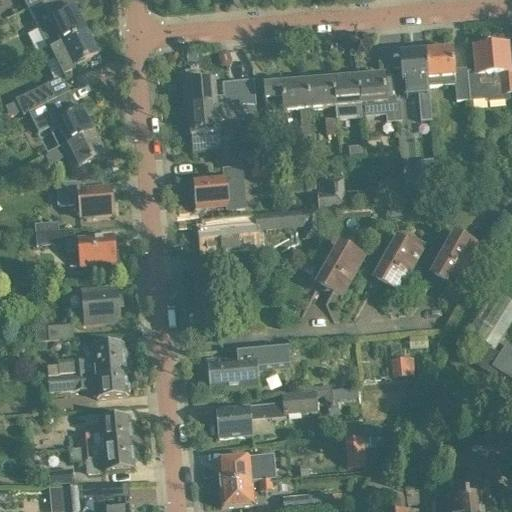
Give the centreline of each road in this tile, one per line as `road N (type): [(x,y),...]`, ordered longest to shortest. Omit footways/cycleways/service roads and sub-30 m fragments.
road 1 (residential): [(136,36),(511,5)]
road 2 (residential): [(162,346),(136,36)]
road 3 (residential): [(162,346),(440,322)]
road 4 (residential): [(178,511),(162,346)]
